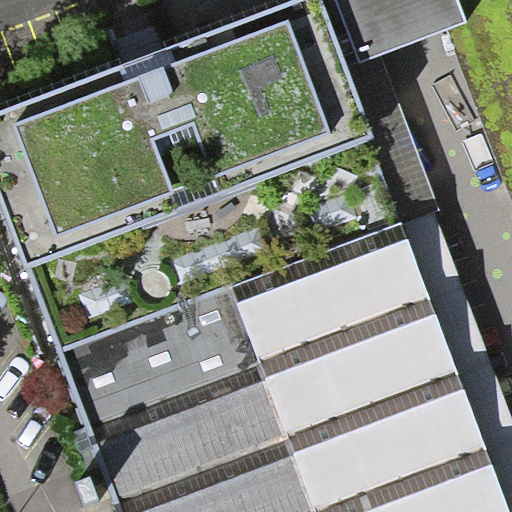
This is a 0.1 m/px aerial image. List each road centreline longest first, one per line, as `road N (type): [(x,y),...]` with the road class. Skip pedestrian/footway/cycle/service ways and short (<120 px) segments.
road 1 (residential): [(60,511),(0,336),(0,22),(55,0)]
road 2 (unknown): [(379,0),(511,318)]
